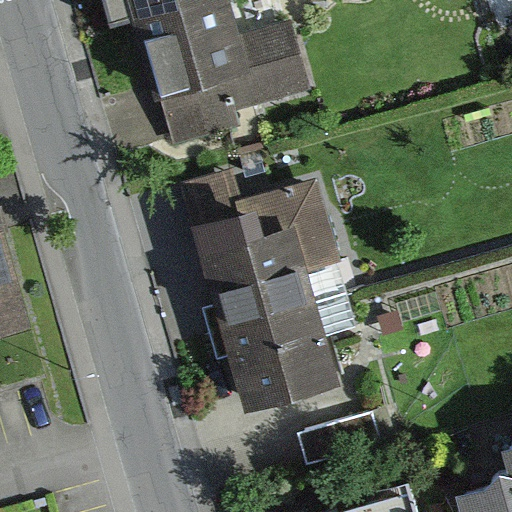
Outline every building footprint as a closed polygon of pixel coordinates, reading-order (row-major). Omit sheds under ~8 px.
[(142,0),(181,131),(312,93),(286,5),(244,17),(239,0),(142,0)] [(254,254),(211,266),(251,412),(340,387),(309,275),(341,267),(322,195),(244,216),(254,254)] [(18,204),(0,209),(0,337),(50,324),(18,204)] [(376,412),(303,429),(310,461),(384,443),(376,412)] [(421,511),(411,476),(282,511),(421,511)] [(511,511),(511,491),(469,501),(471,511),(511,511)]
